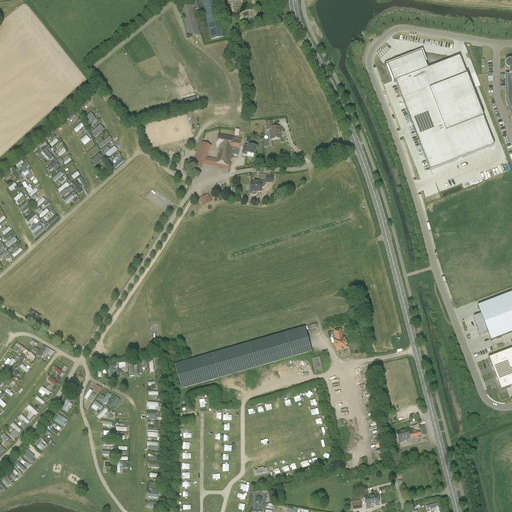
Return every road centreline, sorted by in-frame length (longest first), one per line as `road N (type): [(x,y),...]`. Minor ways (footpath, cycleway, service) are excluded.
road 1 (unclassified): [(511,43),(402,27),(377,43),(369,65),(481,391),(491,403),(511,405)]
road 2 (secondary): [(457,511),(364,162),(292,0)]
